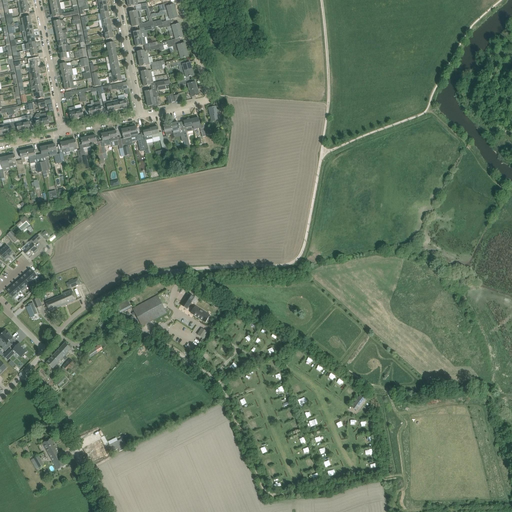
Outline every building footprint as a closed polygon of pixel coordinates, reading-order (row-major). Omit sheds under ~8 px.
[(88,6),(85,6),(84,1),(78,2),(78,3),(80,11),(83,11),(83,10),(89,9),(88,6)] [(60,3),(50,5),(52,11),(61,9),(60,3)] [(165,14),(176,11),(174,5),(169,6),(167,7),(164,7),(165,11),(164,11),(164,10),(160,11),(159,13),(156,14),(155,13),(151,14),(151,15),(152,18),(153,18),(165,14)] [(20,14),(23,14),(25,13),(30,13),(29,9),(31,9),(30,6),(28,6),(19,8),(20,14)] [(150,15),(149,11),(148,7),(141,8),(142,11),(146,10),(147,16),(150,15)] [(53,18),(58,17),(63,16),(61,9),(52,11),(53,18)] [(4,11),(6,19),(13,18),(12,13),(10,14),(9,10),(4,11)] [(129,12),(131,20),(141,18),(140,11),(136,11),(129,12)] [(170,20),(173,19),(178,18),(176,11),(165,14),(165,17),(169,16),(170,20)] [(76,24),(81,23),(79,15),(72,17),(73,21),(76,21),(76,24)] [(21,19),(22,25),(32,23),(30,17),(21,19)] [(142,25),(142,22),(141,18),(131,20),(132,27),(139,26),(142,25)] [(64,26),(63,20),(54,22),(55,28),(62,27),(64,26)] [(23,31),(33,30),(32,23),(22,25),(23,31)] [(169,31),(170,34),(181,31),(179,24),(172,26),(173,30),(169,31)] [(153,29),(152,28),(152,26),(145,27),(141,28),(142,31),(141,31),(140,31),(138,31),(133,32),(135,40),(145,38),(144,34),(144,33),(146,33),(145,31),(153,29)] [(25,38),(34,36),(33,30),(23,31),(22,32),(23,34),(24,34),(25,38)] [(170,37),(175,36),(176,39),(183,37),(181,31),(170,34),(169,34),(170,37)] [(106,40),(109,39),(114,38),(112,32),(105,33),(106,40)] [(56,35),(57,41),(67,39),(66,33),(56,35)] [(25,40),(26,44),(35,42),(35,39),(36,39),(35,36),(34,36),(23,38),(24,41),(25,40)] [(136,47),(141,46),(143,46),(143,45),(146,45),(145,38),(135,40),(136,47)] [(67,39),(57,41),(59,47),(68,45),(67,39)] [(25,44),(26,51),(37,49),(35,42),(26,44),(25,44)] [(108,50),(116,49),(114,42),(107,44),(108,50)] [(177,45),(175,46),(174,43),(164,46),(165,49),(169,48),(169,47),(173,47),(175,54),(187,50),(185,43),(181,44),(180,45),(177,45)] [(137,52),(139,59),(149,58),(148,52),(150,51),(156,50),(157,52),(159,51),(159,53),(161,52),(160,47),(159,45),(149,47),(150,50),(147,51),(147,50),(144,51),(137,52)] [(80,58),(87,56),(86,49),(81,50),(78,50),(79,51),(79,54),(80,58)] [(175,56),(180,55),(181,59),(188,56),(187,50),(175,54),(175,56)] [(69,52),(60,54),(61,60),(71,58),(69,52)] [(21,57),(18,57),(17,53),(13,53),(14,61),(21,60),(21,57)] [(85,67),(89,66),(87,58),(80,59),(82,67),(85,67)] [(149,58),(139,59),(140,67),(147,65),(150,65),(149,58)] [(38,62),(38,60),(37,60),(32,61),(30,61),(28,61),(28,64),(26,65),(26,68),(38,66),(39,66),(38,62)] [(180,65),(179,66),(180,72),(192,69),(190,64),(190,63),(180,65)] [(29,74),(30,74),(39,73),(38,66),(26,68),(27,72),(29,71),(29,74)] [(108,74),(109,77),(121,75),(119,68),(112,70),(112,73),(108,74)] [(62,75),(61,75),(61,77),(62,77),(63,78),(72,76),(73,75),(72,69),(61,71),(62,75)] [(186,78),(189,77),(194,76),(192,69),(180,72),(180,73),(181,76),(185,75),(186,78)] [(141,72),(142,79),(153,77),(151,70),(148,71),(141,72)] [(40,79),(39,73),(30,74),(31,81),(40,79)] [(110,84),(114,83),(122,81),(121,75),(109,77),(110,84)] [(72,76),(63,78),(64,84),(73,82),(72,76)] [(153,77),(142,79),(144,87),(151,85),(154,84),(153,77)] [(30,81),(31,87),(42,85),(41,82),(44,81),(43,79),(40,79),(31,81),(30,81)] [(77,86),(74,86),(73,82),(64,84),(65,90),(70,89),(72,89),(77,88),(77,86)] [(190,91),(197,89),(195,82),(188,84),(190,91)] [(116,87),(123,86),(122,83),(118,84),(116,84),(115,84),(109,85),(110,88),(111,92),(113,92),(112,90),(117,89),(116,87)] [(109,85),(100,87),(101,94),(104,94),(103,89),(110,88),(109,85)] [(159,97),(158,91),(166,89),(165,86),(155,88),(156,90),(145,92),(146,99),(157,97),(159,97)] [(90,88),(81,90),(82,97),(85,96),(84,92),(91,91),(90,88)] [(199,95),(197,89),(190,91),(186,92),(187,95),(191,94),(192,97),(199,95)] [(125,110),(128,109),(124,95),(118,96),(119,99),(121,109),(124,108),(125,110)] [(157,97),(146,99),(148,106),(151,106),(151,108),(159,107),(158,101),(157,97)] [(108,112),(115,111),(112,100),(112,98),(110,99),(110,101),(106,101),(108,112)] [(115,111),(121,109),(119,99),(112,100),(115,111)] [(90,116),(96,115),(94,103),(93,100),(90,101),(91,104),(87,105),(88,109),(90,116)] [(97,102),(94,103),(96,115),(102,113),(101,108),(101,106),(100,102),(97,102)] [(219,120),(217,111),(216,106),(208,108),(211,122),(219,120)] [(75,109),(77,119),(84,117),(82,108),(75,109)] [(35,117),(35,120),(37,128),(43,126),(40,113),(37,114),(35,117)] [(40,113),(43,126),(49,125),(49,122),(52,121),(50,115),(47,116),(47,113),(41,114),(40,113)] [(29,122),(29,119),(28,117),(25,117),(26,119),(22,120),(23,123),(24,130),(31,129),(30,124),(29,122)] [(191,119),(194,131),(194,129),(197,129),(200,128),(200,125),(198,118),(191,119)] [(188,138),(187,133),(194,131),(191,119),(184,121),(185,128),(182,128),(185,139),(188,138)] [(16,121),(17,127),(18,132),(24,130),(23,123),(22,120),(16,121)] [(10,122),(4,124),(6,134),(12,133),(10,122)] [(178,122),(171,124),(173,134),(180,132),(181,136),(182,142),(185,141),(185,139),(182,128),(179,129),(178,122)] [(171,124),(163,125),(165,130),(165,132),(166,135),(169,135),(173,134),(171,124)] [(136,126),(129,128),(131,138),(138,136),(138,133),(136,126)] [(158,127),(150,128),(153,142),(160,140),(160,138),(159,134),(159,132),(158,127)] [(131,138),(129,128),(122,129),(124,140),(125,145),(129,144),(128,140),(131,139),(131,138)] [(145,137),(142,138),(142,139),(143,142),(143,141),(145,149),(148,149),(147,143),(153,142),(150,128),(143,130),(144,132),(145,137)] [(111,142),(115,141),(118,141),(117,138),(116,131),(109,132),(110,139),(111,142)] [(111,142),(110,139),(109,132),(101,134),(102,139),(103,141),(104,144),(107,143),(107,144),(108,145),(108,146),(109,146),(111,145),(111,142)] [(97,142),(97,140),(95,135),(88,137),(90,144),(94,143),(95,146),(97,145),(97,144),(97,142)] [(80,150),(83,162),(87,161),(85,151),(84,152),(83,148),(90,147),(90,146),(90,144),(88,137),(81,138),(82,144),(79,145),(80,150)] [(78,163),(83,162),(80,150),(77,150),(76,147),(77,147),(75,140),(68,141),(70,152),(77,151),(79,158),(77,158),(78,163)] [(62,149),(59,150),(60,152),(60,156),(62,162),(62,163),(64,162),(65,162),(65,161),(64,156),(66,155),(66,154),(66,153),(70,152),(68,141),(61,143),(61,144),(62,149)] [(55,144),(47,146),(50,156),(50,157),(54,156),(56,164),(62,163),(62,162),(60,156),(60,154),(57,155),(56,153),(56,151),(56,149),(55,144)] [(45,157),(50,156),(47,146),(40,147),(42,154),(43,157),(45,157)] [(29,157),(27,150),(27,149),(23,149),(23,151),(20,152),(21,159),(22,159),(23,163),(26,162),(25,158),(29,157)] [(36,155),(35,153),(34,149),(27,150),(29,157),(30,164),(33,164),(34,163),(35,162),(37,161),(36,159),(36,155)] [(16,162),(14,155),(7,156),(9,166),(16,165),(16,162)] [(7,156),(0,158),(1,165),(2,165),(2,168),(9,166),(7,156)] [(45,230),(41,234),(45,238),(49,234),(45,230)] [(15,242),(18,239),(11,231),(8,234),(7,235),(14,243),(15,242)] [(30,245),(23,251),(29,257),(38,249),(34,246),(34,245),(41,239),(37,235),(29,242),(29,244),(30,245)] [(9,257),(14,253),(7,245),(2,249),(9,257)] [(0,251),(0,254),(5,261),(9,257),(2,249),(0,251)] [(31,269),(27,273),(34,281),(38,277),(31,269)] [(27,273),(23,277),(30,284),(34,281),(27,273)] [(23,277),(19,280),(26,288),(30,284),(23,277)] [(78,279),(74,280),(73,279),(68,281),(72,288),(80,284),(78,279)] [(19,280),(15,284),(22,292),(26,288),(19,280)] [(15,284),(11,288),(18,295),(22,292),(15,284)] [(11,288),(7,291),(14,299),(18,295),(11,288)] [(63,295),(67,304),(76,300),(74,296),(72,290),(62,294),(63,295)] [(165,304),(169,302),(165,292),(161,294),(165,304)] [(187,309),(194,297),(190,295),(189,294),(184,301),(181,305),(187,309)] [(67,304),(63,295),(46,302),(47,307),(49,311),(67,304)] [(157,295),(156,296),(133,309),(142,326),(167,313),(157,295)] [(128,300),(127,300),(115,306),(120,314),(132,308),(128,300)] [(30,306),(26,308),(31,318),(34,316),(34,315),(38,313),(33,303),(29,304),(30,306)] [(195,306),(191,313),(206,322),(210,316),(195,306)] [(202,328),(198,335),(203,339),(205,336),(204,335),(207,332),(202,328)] [(2,333),(0,334),(0,339),(1,340),(6,344),(3,347),(2,348),(5,351),(12,345),(9,342),(12,338),(13,338),(10,335),(10,334),(7,331),(6,331),(5,331),(2,334),(2,333)] [(57,352),(63,358),(71,349),(65,343),(57,352)] [(10,349),(3,356),(8,360),(16,351),(22,357),(27,351),(24,349),(24,348),(23,347),(22,346),(22,347),(19,344),(14,349),(12,351),(10,349)] [(100,344),(86,353),(87,354),(85,355),(87,358),(88,357),(89,358),(98,353),(98,352),(103,349),(100,344)] [(53,369),(63,358),(57,352),(46,363),(53,369)] [(10,363),(19,372),(24,367),(15,358),(10,363)] [(67,374),(69,372),(68,372),(75,364),(69,359),(63,367),(61,369),(67,374)] [(63,376),(59,379),(56,383),(59,386),(66,380),(63,376)] [(355,404),(352,407),(356,410),(358,407),(359,408),(365,399),(360,396),(354,404),(355,404)] [(58,469),(62,467),(66,465),(52,438),(42,444),(58,469)] [(110,445),(109,445),(112,452),(118,449),(119,452),(125,449),(123,446),(126,445),(123,438),(118,441),(110,445)] [(99,442),(88,447),(91,452),(92,455),(95,460),(103,456),(100,451),(99,447),(101,446),(99,442)] [(39,456),(31,460),(36,470),(44,465),(39,456)]
